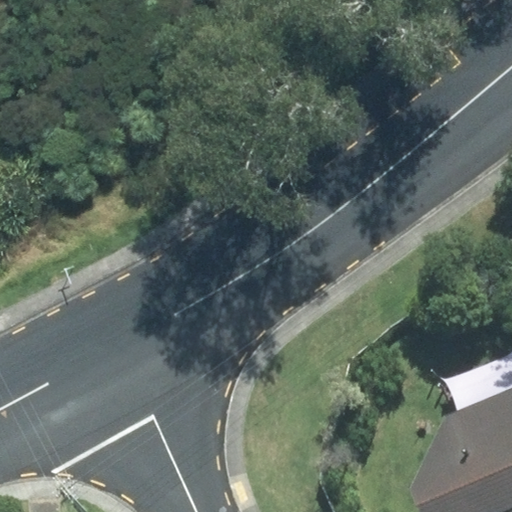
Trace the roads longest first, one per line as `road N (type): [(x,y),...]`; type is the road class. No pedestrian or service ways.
road 1 (residential): [(116,355),(321,212),(511,62)]
road 2 (residential): [(190,511),(116,355)]
road 3 (residential): [(0,410),(116,355)]
